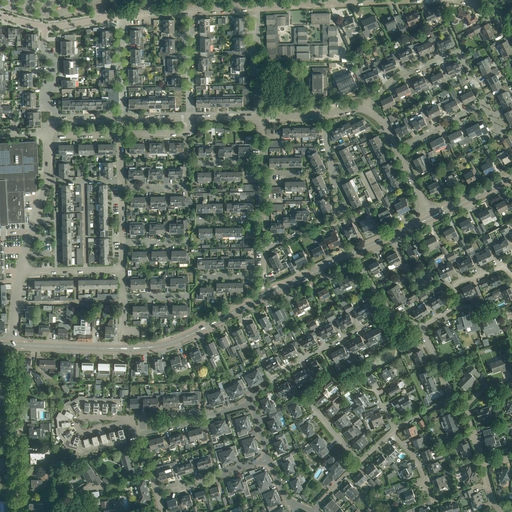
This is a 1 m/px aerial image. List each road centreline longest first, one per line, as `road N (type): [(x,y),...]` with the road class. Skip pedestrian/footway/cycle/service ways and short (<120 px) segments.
road 1 (tertiary): [(13,345),(159,345),(352,253)]
road 2 (residential): [(263,249),(337,213),(323,114)]
road 3 (residential): [(485,103),(455,53),(401,74),(367,110)]
road 4 (residential): [(251,403),(292,364),(389,314)]
road 5 (residential): [(17,489),(13,345)]
road 6 (residential): [(48,134),(46,181),(19,270)]
road 7 (residential): [(56,122),(55,106),(43,105),(43,88),(55,87),(54,58),(42,57),(42,25)]
